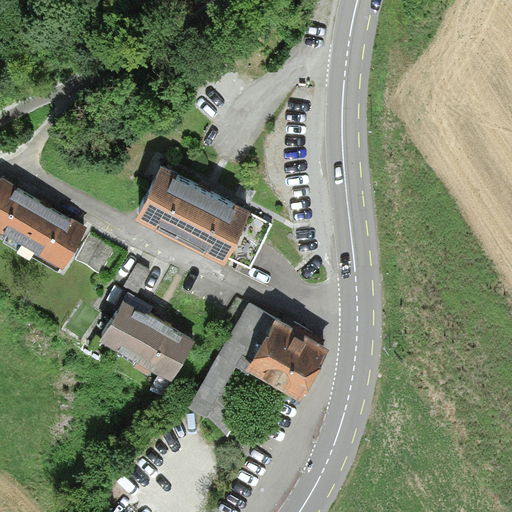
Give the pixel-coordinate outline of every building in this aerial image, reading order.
[(159,161),(137,203),(249,262),(271,220),(159,161)] [(0,224),(61,262),(84,223),(2,173),(0,175),(0,224)] [(116,246),(91,229),(76,253),(100,269),(116,246)] [(149,264),(139,259),(127,279),(137,284),(149,264)] [(173,372),(194,339),(144,307),(149,299),(114,277),(107,289),(123,299),(105,328),(173,372)] [(295,388),(324,345),(251,296),(183,395),(205,410),(223,435),(237,412),(220,383),(240,352),(295,388)]
